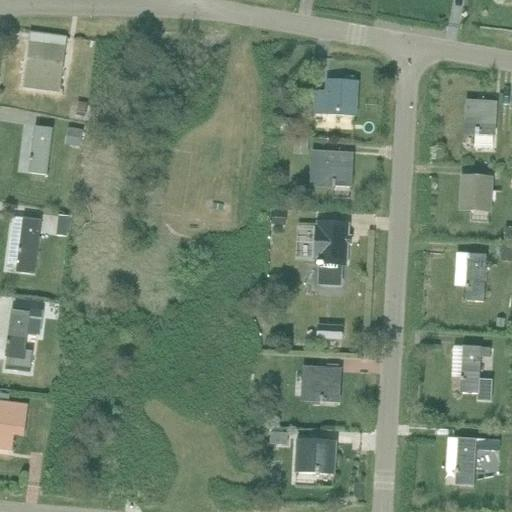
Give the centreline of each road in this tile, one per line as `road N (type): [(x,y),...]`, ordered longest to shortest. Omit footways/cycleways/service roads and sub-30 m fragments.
road 1 (residential): [(374,511),(405,47)]
road 2 (residential): [(405,47),(192,11)]
road 3 (residential): [(192,11),(8,6),(0,14)]
